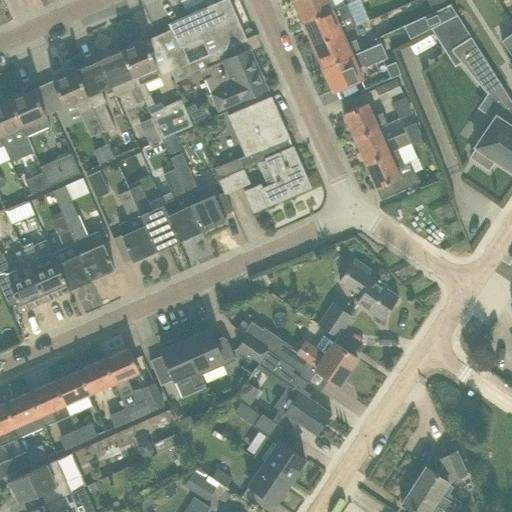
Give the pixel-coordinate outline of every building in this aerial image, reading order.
[(175,81),(207,68),(206,67),(219,62),(215,51),(237,41),(237,42),(245,38),(235,15),(231,17),(223,0),(169,24),(180,48),(201,39),(208,54),(170,71),(175,81)] [(293,0),(303,21),(332,8),(350,0),(293,0)] [(426,0),(431,12),(446,6),(446,5),(443,0),(426,0)] [(431,12),(404,25),(409,38),(430,28),(436,24),(457,14),(450,3),(446,5),(446,6),(431,12)] [(313,44),(343,31),(332,8),(303,21),(313,44)] [(457,14),(436,24),(437,26),(452,49),(489,94),(495,91),(504,106),(497,117),(496,116),(476,146),(477,146),(470,156),(471,157),(488,168),(495,159),(511,170),(511,101),(469,34),(457,14)] [(313,44),(323,67),(358,51),(353,39),(347,42),(343,31),(313,44)] [(511,32),(501,40),(511,56),(511,32)] [(143,100),(151,117),(161,139),(175,133),(192,125),(181,99),(163,106),(161,101),(154,104),(145,83),(161,76),(145,39),(121,49),(143,100)] [(206,67),(207,68),(210,76),(204,79),(210,92),(208,92),(216,110),(263,90),(260,83),(264,81),(249,48),(241,52),(237,42),(237,41),(215,51),(219,62),(206,67)] [(136,103),(143,100),(121,49),(98,60),(110,86),(109,86),(114,96),(130,89),(136,103)] [(358,51),(323,67),(333,90),(363,77),(357,63),(368,58),(364,49),(358,51)] [(100,90),(109,86),(110,86),(98,60),(75,70),(101,129),(103,133),(114,128),(103,104),(105,103),(100,90)] [(396,61),(385,66),(390,76),(390,77),(399,72),(400,72),(396,61)] [(90,134),(101,129),(75,70),(65,74),(64,72),(61,72),(55,74),(54,77),(54,79),(52,80),(64,107),(76,102),(90,134)] [(375,88),(381,101),(401,91),(396,79),(375,88)] [(34,88),(10,98),(26,135),(50,125),(34,88)] [(391,102),(398,118),(411,113),(404,96),(391,102)] [(10,98),(0,102),(0,136),(3,144),(3,145),(7,153),(10,162),(33,152),(26,135),(10,98)] [(213,168),(218,179),(243,168),(262,160),(257,150),(261,148),(287,138),(288,137),(278,114),(274,116),(267,99),(227,116),(244,155),(238,158),(238,157),(213,168)] [(343,112),(354,137),(378,126),(378,127),(387,123),(382,111),(373,115),(367,101),(343,112)] [(189,112),(194,125),(211,118),(205,105),(189,112)] [(151,117),(139,122),(149,145),(161,139),(151,117)] [(354,137),(364,161),(396,147),(397,149),(422,138),(415,121),(401,127),(403,131),(384,140),(378,127),(378,126),(354,137)] [(175,135),(163,141),(168,152),(180,146),(175,135)] [(291,147),(287,138),(261,148),(257,150),(262,160),(265,159),(274,182),(262,187),(260,183),(243,190),(253,212),(269,205),(269,204),(306,188),(299,171),(302,170),(292,147),(291,147)] [(396,147),(364,161),(376,188),(394,179),(399,190),(419,182),(409,161),(403,163),(397,149),(396,147)] [(38,166),(41,172),(43,172),(49,186),(79,172),(70,152),(38,166)] [(169,158),(174,168),(201,230),(225,220),(209,182),(196,188),(191,176),(192,176),(181,152),(169,158)] [(173,199),(162,204),(178,241),(201,230),(174,168),(162,173),(173,199)] [(218,179),(223,192),(224,194),(224,193),(249,183),(243,168),(218,179)] [(109,192),(99,170),(86,176),(96,198),(109,192)] [(43,172),(41,172),(24,180),(30,194),(49,186),(43,172)] [(128,190),(155,251),(178,241),(162,204),(161,204),(163,209),(152,214),(139,184),(128,189),(128,190)] [(51,191),(65,222),(74,243),(90,279),(114,269),(97,230),(86,235),(64,185),(51,191)] [(155,251),(128,190),(118,194),(129,219),(119,224),(123,234),(122,235),(122,234),(121,234),(132,261),(155,251)] [(87,231),(102,227),(95,199),(80,202),(87,231)] [(32,201),(8,207),(11,219),(35,213),(32,201)] [(63,248),(51,253),(67,290),(90,279),(74,243),(65,222),(54,227),(63,248)] [(34,244),(22,249),(44,300),(67,290),(51,253),(51,252),(39,257),(34,244)] [(44,300),(22,249),(14,253),(21,269),(12,273),(3,252),(0,253),(0,288),(10,284),(21,310),(44,300)] [(360,293),(355,301),(382,319),(398,296),(386,288),(387,286),(374,277),(376,273),(353,258),(339,280),(360,293)] [(317,324),(337,338),(352,316),(331,302),(317,324)] [(251,322),(243,334),(267,350),(272,353),(284,361),(294,368),(300,372),(304,365),(306,362),(339,384),(357,358),(333,342),(323,335),(315,347),(304,339),(296,352),(251,322)] [(235,359),(226,338),(223,336),(214,340),(209,328),(185,339),(200,374),(235,359)] [(267,350),(258,344),(245,335),(237,347),(259,362),(267,350)] [(200,374),(185,339),(161,349),(174,379),(197,369),(200,375),(200,374)] [(128,347),(103,358),(114,383),(113,383),(124,407),(131,422),(151,413),(150,411),(163,405),(153,382),(139,388),(143,398),(139,400),(134,389),(132,389),(127,377),(139,371),(128,347)] [(255,367),(295,395),(283,412),(316,435),(324,423),(330,414),(331,413),(308,397),(310,394),(302,388),(307,382),(291,371),(294,368),(284,361),(272,353),(267,350),(259,362),(255,367)] [(103,358),(78,369),(89,393),(113,383),(114,383),(103,358)] [(78,369),(53,380),(64,404),(89,393),(78,369)] [(52,410),(64,404),(53,380),(28,391),(44,426),(56,420),(52,410)] [(28,391),(4,402),(15,426),(14,427),(18,435),(19,437),(44,426),(28,391)] [(15,426),(4,402),(0,403),(0,443),(18,435),(14,427),(15,426)] [(114,429),(131,422),(124,407),(108,414),(114,429)] [(304,458),(274,438),(282,427),(261,413),(253,425),(267,435),(253,456),(263,463),(263,462),(290,480),(291,478),(294,480),(302,468),(299,466),(304,458)] [(189,415),(176,421),(180,431),(181,432),(194,426),(189,415)] [(91,422),(75,429),(81,443),(97,436),(91,422)] [(81,443),(75,429),(58,436),(64,450),(81,443)] [(180,431),(153,443),(158,453),(185,441),(181,433),(181,432),(180,431)] [(139,442),(137,448),(140,456),(146,458),(152,456),(154,450),(150,442),(144,440),(139,442)] [(41,444),(25,451),(31,464),(47,457),(41,444)] [(401,502),(416,511),(447,511),(448,511),(449,511),(453,511),(460,502),(448,494),(442,491),(448,481),(466,473),(456,450),(440,458),(443,464),(437,474),(425,466),(401,502)] [(40,492),(44,503),(71,492),(56,459),(9,480),(11,485),(7,487),(13,498),(16,497),(19,502),(40,492)] [(290,480),(263,462),(263,463),(248,484),(275,502),(290,480)] [(183,484),(207,500),(215,488),(192,472),(183,484)] [(79,511),(76,504),(85,500),(80,488),(71,492),(44,503),(48,511),(79,511)] [(193,496),(182,511),(207,511),(211,507),(194,496),(193,496)]
